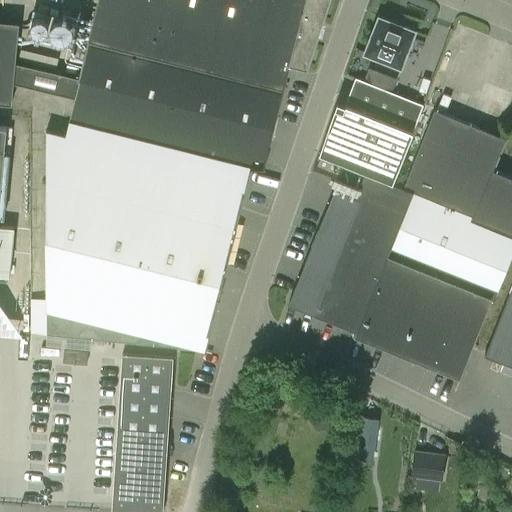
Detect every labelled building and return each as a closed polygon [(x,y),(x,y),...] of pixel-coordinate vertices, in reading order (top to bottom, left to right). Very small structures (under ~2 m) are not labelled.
[(98,0),(79,78),(15,62),(19,22),(0,19),(0,102),(11,103),(13,82),(74,96),(65,133),(46,129),(47,298),(31,298),(31,332),(206,348),(250,167),(264,167),(265,165),(264,165),(289,63),(307,67),(329,0),(98,0)] [(365,51),(399,65),(413,30),(378,17),(365,51)] [(345,102),(337,99),(318,152),(391,181),(423,104),(355,77),(345,102)] [(473,214),(492,168),(504,137),(434,108),(402,185),(471,214),(473,214)] [(0,274),(10,276),(14,226),(0,225),(0,194),(6,127),(0,126),(0,274)] [(486,310),(489,310),(511,252),(511,237),(468,219),(471,214),(344,163),(288,302),(356,329),(354,334),(460,377),(486,310)] [(511,176),(492,168),(473,214),(471,214),(470,216),(511,232),(511,176)] [(511,282),(484,354),(511,365),(511,282)] [(0,328),(0,435),(12,436),(20,330),(0,328)] [(88,360),(89,347),(63,345),(62,358),(88,360)] [(162,511),(173,356),(122,353),(112,509),(153,511),(162,511)] [(361,417),(360,425),(359,431),(356,457),(373,459),(375,443),(377,424),(378,419),(361,417)] [(446,453),(414,448),(411,476),(442,480),(446,453)]
